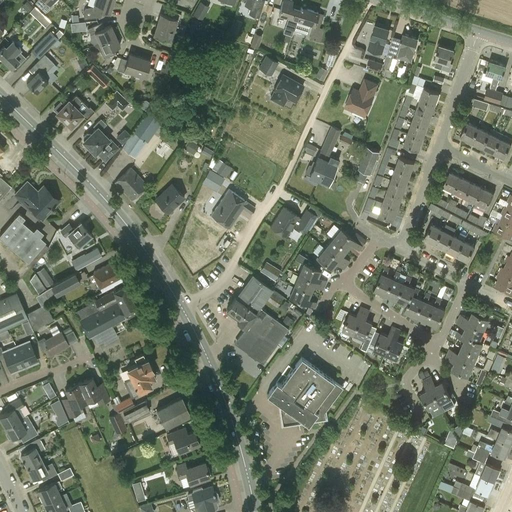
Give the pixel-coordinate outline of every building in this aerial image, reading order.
[(53,0),(38,0),(38,1),(47,10),(51,5),(50,4),(53,0)] [(106,0),(94,0),(93,7),(86,7),(83,11),(84,18),(101,16),(103,11),(110,13),(113,2),(106,0)] [(245,0),(244,3),(251,5),(248,13),(259,16),(263,3),(258,1),(258,0),(245,0)] [(288,41),(299,9),(290,6),(292,0),(282,0),(278,14),(279,14),(279,16),(285,18),(286,16),(289,17),(288,21),(290,22),(284,39),(288,41)] [(21,6),(27,12),(33,7),(27,1),(21,6)] [(202,19),(209,6),(200,1),(193,14),(202,19)] [(301,9),(299,9),(288,41),(289,41),(293,30),(307,34),(310,24),(313,25),(319,27),(323,14),(318,12),(302,7),(301,9)] [(160,13),(157,24),(174,29),(177,19),(179,20),(181,13),(169,9),(167,15),(160,13)] [(238,32),(242,21),(236,19),(232,30),(238,32)] [(72,22),(73,30),(87,29),(86,21),(72,22)] [(111,25),(104,28),(102,22),(87,28),(90,34),(89,34),(91,42),(94,44),(116,35),(111,25)] [(174,29),(157,24),(153,34),(160,37),(158,42),(171,46),(172,40),(170,39),(174,29)] [(372,38),(368,49),(382,54),(386,42),(385,41),(389,29),(376,24),(371,38),(372,38)] [(319,27),(313,25),(309,39),(321,43),(325,29),(319,27)] [(39,58),(63,33),(56,26),(51,31),(31,51),(39,58)] [(258,48),(262,35),(255,32),(250,46),(258,48)] [(242,40),(250,43),(252,36),(244,33),(242,40)] [(396,44),(394,53),(411,59),(414,50),(418,38),(403,33),(401,39),(398,38),(396,44)] [(120,45),(116,35),(94,44),(99,48),(104,59),(116,53),(113,48),(120,45)] [(11,39),(4,46),(0,50),(0,59),(0,60),(2,59),(11,68),(15,64),(17,66),(26,57),(20,52),(22,50),(11,39)] [(437,60),(435,66),(450,71),(452,64),(449,63),(454,49),(452,49),(453,47),(447,45),(446,47),(439,44),(435,59),(437,60)] [(129,53),(127,60),(121,58),(117,70),(124,72),(124,70),(134,73),(140,56),(129,53)] [(29,69),(34,75),(26,83),(36,92),(48,80),(44,77),(48,73),(51,73),(57,67),(44,54),(29,69)] [(271,74),(278,61),(266,55),(259,67),(271,74)] [(150,60),(140,56),(134,73),(144,76),(143,79),(150,81),(154,68),(148,66),(150,60)] [(387,56),(381,74),(391,77),(394,70),(389,69),(393,58),(387,56)] [(366,67),(380,72),(383,63),(369,59),(366,67)] [(490,59),(486,73),(483,72),(481,79),(491,82),(490,85),(491,88),(487,87),(484,98),(500,103),(503,93),(504,92),(496,89),(500,77),(502,78),(506,66),(498,63),(498,62),(490,59)] [(328,70),(320,66),(315,76),(323,80),(328,70)] [(96,84),(99,72),(89,69),(86,82),(96,84)] [(410,81),(423,86),(426,78),(419,76),(414,74),(412,73),(410,81)] [(283,74),(274,89),(275,90),(271,98),(283,104),(287,97),(294,101),(303,85),(283,74)] [(445,78),(434,74),(433,81),(443,83),(445,78)] [(377,84),(365,79),(360,91),(353,88),(345,107),(365,116),(374,97),(372,96),(377,84)] [(511,96),(503,93),(500,103),(511,106),(511,79),(510,85),(511,85),(511,96)] [(419,102),(434,108),(439,92),(424,87),(419,102)] [(117,90),(104,102),(112,110),(117,105),(122,110),(129,102),(117,90)] [(69,101),(64,105),(60,101),(53,108),(57,112),(57,113),(58,114),(58,116),(60,119),(62,118),(71,126),(82,115),(86,119),(94,110),(90,106),(89,107),(76,94),(69,101)] [(489,103),(474,98),(472,106),(486,110),(489,103)] [(434,108),(419,102),(414,116),(429,121),(434,108)] [(501,106),(492,103),(490,109),(499,112),(501,106)] [(405,116),(409,106),(404,104),(400,114),(405,116)] [(511,109),(503,107),(501,112),(511,115),(511,112),(511,109)] [(145,115),(122,148),(131,154),(142,138),(147,142),(158,125),(145,115)] [(401,128),(405,118),(398,116),(395,126),(401,128)] [(429,121),(414,116),(410,126),(425,131),(429,121)] [(83,137),(84,140),(83,141),(95,153),(96,151),(109,138),(100,130),(106,124),(101,118),(93,126),(96,129),(91,133),(87,133),(83,137)] [(471,141),(478,127),(467,122),(460,136),(471,141)] [(333,147),(341,129),(331,125),(323,142),(320,149),(330,154),(333,147)] [(425,131),(410,126),(407,135),(422,141),(425,131)] [(394,127),(391,137),(397,140),(400,129),(394,127)] [(489,133),(478,127),(471,141),(482,147),(489,133)] [(131,135),(124,128),(116,137),(122,143),(131,135)] [(343,132),(341,140),(350,143),(352,135),(343,132)] [(489,133),(482,147),(493,152),(500,138),(489,133)] [(422,141),(407,135),(404,145),(418,150),(422,141)] [(117,147),(109,138),(96,151),(105,160),(117,147)] [(390,138),(389,144),(398,148),(399,142),(390,138)] [(511,144),(500,138),(493,152),(504,158),(511,144)] [(194,153),(198,145),(189,140),(185,148),(194,153)] [(0,198),(11,186),(1,176),(2,174),(0,172),(0,154),(1,154),(0,153),(0,150),(2,148),(0,146),(0,198)] [(371,174),(380,151),(367,146),(358,169),(371,174)] [(387,146),(382,161),(388,163),(391,153),(395,154),(397,150),(387,146)] [(203,147),(201,151),(208,155),(210,151),(203,147)] [(320,151),(313,166),(309,164),(305,174),(309,175),(309,176),(318,180),(329,155),(320,151)] [(339,159),(329,155),(318,180),(326,183),(325,186),(332,189),(336,181),(334,177),(337,171),(334,170),(339,159)] [(399,156),(394,172),(409,177),(414,161),(399,156)] [(382,161),(378,172),(384,174),(387,163),(382,161)] [(130,167),(115,182),(132,200),(147,185),(130,167)] [(454,191),(461,177),(449,171),(443,185),(454,191)] [(409,177),(394,172),(389,184),(404,190),(409,177)] [(472,182),(461,177),(454,191),(465,196),(472,182)] [(27,181),(14,194),(30,209),(32,206),(43,217),(59,201),(44,187),(39,192),(27,181)] [(483,187),(472,182),(465,196),(476,202),(483,187)] [(172,183),(155,199),(168,212),(184,197),(172,183)] [(389,184),(385,196),(400,202),(404,190),(389,184)] [(476,202),(474,206),(485,211),(486,207),(487,207),(494,193),(483,187),(476,202)] [(247,202),(246,202),(228,189),(211,214),(229,227),(242,209),(250,214),(255,207),(247,202)] [(444,206),(446,201),(435,195),(432,200),(444,206)] [(385,196),(382,206),(397,211),(400,202),(385,196)] [(448,202),(446,201),(444,206),(455,212),(457,206),(456,205),(458,201),(450,198),(448,202)] [(373,203),(367,201),(363,211),(369,213),(373,203)] [(310,205),(307,210),(306,209),(300,218),(298,217),(298,216),(283,206),(270,226),(285,236),(293,223),(296,225),(295,226),(305,232),(316,216),(316,215),(319,217),(322,212),(310,205)] [(448,218),(450,213),(435,205),(430,213),(437,217),(439,213),(448,218)] [(397,211),(382,206),(379,214),(394,220),(397,211)] [(457,206),(455,212),(466,218),(469,212),(457,206)] [(511,209),(507,207),(505,206),(501,213),(503,214),(501,219),(511,224),(511,209)] [(0,237),(28,261),(45,241),(40,236),(43,232),(36,227),(33,230),(22,221),(25,218),(19,213),(16,216),(15,216),(14,217),(0,233),(0,237)] [(462,219),(450,213),(448,218),(459,224),(462,219)] [(479,217),(470,213),(467,218),(483,226),(487,218),(480,214),(479,217)] [(470,229),(473,224),(464,219),(461,224),(470,229)] [(511,224),(501,219),(498,224),(496,223),(492,230),(510,239),(511,234),(511,224)] [(80,222),(73,228),(69,223),(60,230),(65,237),(70,234),(73,237),(70,239),(77,247),(91,235),(80,222)] [(435,243),(442,229),(431,224),(424,238),(435,243)] [(488,232),(473,224),(470,229),(480,235),(478,240),(483,242),(488,232)] [(332,238),(346,249),(350,244),(358,250),(362,246),(340,228),(332,238)] [(453,235),(442,229),(435,243),(446,249),(453,235)] [(453,235),(446,249),(457,255),(464,241),(453,235)] [(346,249),(332,238),(325,247),(346,265),(349,261),(342,255),(346,249)] [(475,246),(464,241),(457,255),(468,260),(475,246)] [(346,265),(325,247),(317,257),(331,268),(335,262),(343,269),(346,265)] [(81,255),(71,260),(76,269),(100,256),(99,253),(100,252),(98,248),(96,248),(92,250),(84,254),(84,256),(82,256),(81,255)] [(93,271),(92,274),(101,292),(123,280),(113,261),(93,271)] [(303,262),(298,274),(324,285),(326,280),(317,276),(320,269),(303,262)] [(384,268),(382,273),(374,289),(381,292),(379,296),(384,298),(386,294),(393,278),(386,275),(389,270),(391,264),(387,262),(385,265),(384,268)] [(502,267),(499,273),(511,279),(511,264),(507,262),(504,268),(502,267)] [(271,264),(265,274),(275,280),(281,271),(271,264)] [(398,265),(393,278),(386,294),(392,297),(390,301),(395,303),(397,299),(404,283),(404,282),(397,280),(401,272),(402,267),(398,265)] [(43,268),(37,272),(47,287),(53,283),(43,268)] [(406,277),(404,282),(404,283),(397,299),(403,302),(401,306),(405,308),(414,287),(409,285),(412,277),(414,272),(409,270),(408,275),(407,275),(406,277)] [(36,295),(41,305),(45,303),(56,297),(51,286),(45,289),(35,272),(29,280),(39,293),(36,295)] [(75,272),(51,286),(56,297),(57,296),(57,294),(80,281),(75,272)] [(511,279),(499,273),(496,278),(498,279),(495,286),(511,294),(511,279)] [(252,274),(235,297),(226,309),(239,318),(237,321),(245,327),(234,343),(248,353),(247,353),(255,359),(256,358),(262,363),(288,328),(260,307),(266,299),(276,306),(283,297),(252,274)] [(298,274),(294,285),(310,292),(313,285),(322,289),(324,285),(298,274)] [(125,284),(75,310),(79,318),(78,319),(88,338),(126,318),(126,319),(139,312),(136,307),(143,304),(132,281),(125,284)] [(310,292),(294,285),(289,296),(314,307),(316,302),(307,298),(310,292)] [(414,287),(405,308),(404,311),(411,313),(409,318),(414,320),(416,316),(423,299),(416,296),(420,289),(416,287),(415,288),(414,287)] [(426,291),(423,299),(416,316),(422,318),(420,323),(425,325),(427,321),(434,304),(427,301),(431,293),(426,291)] [(0,330),(27,317),(26,314),(16,292),(0,299),(0,330)] [(437,296),(434,304),(427,321),(433,323),(431,327),(436,330),(438,325),(445,309),(438,306),(442,298),(437,296)] [(45,303),(41,305),(26,314),(27,317),(33,329),(53,318),(45,303)] [(354,334),(365,308),(360,306),(356,315),(350,312),(342,329),(354,334)] [(365,308),(354,334),(365,339),(372,322),(366,319),(370,310),(365,308)] [(458,319),(484,330),(489,319),(472,312),(469,319),(460,315),(458,319)] [(484,330),(458,319),(456,323),(466,327),(463,334),(479,340),(484,330)] [(22,323),(27,334),(33,331),(28,320),(22,323)] [(502,336),(505,326),(496,323),(493,334),(502,336)] [(44,337),(37,340),(42,350),(46,348),(50,355),(68,345),(68,344),(63,336),(60,332),(56,325),(49,329),(53,336),(45,340),(44,337)] [(385,353),(396,328),(392,326),(388,335),(381,332),(374,349),(385,353)] [(401,330),(396,328),(385,353),(397,358),(404,342),(397,339),(401,330)] [(479,340),(463,334),(457,331),(455,336),(464,340),(461,346),(478,353),(483,342),(479,340)] [(16,347),(24,367),(32,363),(31,361),(37,359),(29,341),(16,347)] [(449,349),(447,353),(473,365),(478,353),(461,346),(459,353),(449,349)] [(3,352),(5,356),(10,370),(16,367),(17,370),(24,367),(16,347),(3,352)] [(492,368),(501,371),(506,355),(498,352),(492,368)] [(127,368),(131,376),(123,380),(131,397),(140,392),(139,390),(151,384),(145,373),(153,369),(147,358),(146,359),(143,353),(134,357),(137,363),(127,368)] [(473,365),(447,353),(446,358),(455,362),(452,369),(468,376),(473,365)] [(299,358),(280,385),(276,382),(266,395),(279,404),(282,425),(303,422),(308,425),(311,421),(325,419),(324,412),(342,387),(334,381),(311,364),(301,356),(299,358)] [(504,370),(502,376),(511,380),(511,373),(509,372),(504,370)] [(426,378),(441,403),(451,397),(442,381),(436,384),(431,376),(426,378)] [(511,380),(502,376),(500,381),(504,383),(504,384),(511,387),(511,380)] [(79,383),(86,401),(95,397),(98,404),(110,399),(102,382),(96,385),(92,377),(79,383)] [(441,403),(426,378),(422,380),(427,389),(420,393),(429,409),(441,403)] [(43,384),(50,398),(57,394),(50,381),(43,384)] [(86,401),(79,383),(65,389),(68,396),(61,399),(69,417),(83,411),(80,404),(86,401)] [(111,404),(115,413),(119,411),(122,410),(134,404),(130,396),(120,401),(117,394),(112,397),(115,402),(111,404)] [(190,415),(181,396),(156,409),(166,427),(190,415)] [(5,406),(7,411),(0,415),(0,419),(5,428),(20,419),(25,416),(20,407),(26,404),(22,397),(5,406)] [(51,402),(60,424),(70,420),(60,398),(51,402)] [(144,399),(134,404),(122,410),(127,421),(150,411),(144,399)] [(493,409),(491,415),(504,421),(507,415),(511,417),(511,401),(505,399),(500,411),(493,409)] [(451,419),(462,415),(459,407),(448,411),(451,419)] [(127,428),(119,411),(115,413),(108,416),(116,433),(122,430),(127,428)] [(502,426),(500,431),(491,427),(488,435),(497,438),(497,439),(510,445),(511,440),(511,430),(502,426),(504,421),(491,415),(488,421),(502,426)] [(20,419),(5,428),(11,439),(20,434),(23,440),(36,432),(32,426),(26,429),(20,419)] [(194,430),(187,433),(185,426),(166,434),(169,443),(174,441),(179,453),(200,445),(194,430)] [(473,429),(465,426),(462,432),(470,436),(473,429)] [(444,443),(454,447),(458,438),(451,428),(444,442),(444,443)] [(332,441),(337,432),(332,429),(327,438),(332,441)] [(25,445),(27,450),(20,454),(26,466),(41,458),(38,452),(45,448),(39,437),(25,445)] [(474,443),(471,450),(475,451),(479,453),(487,457),(489,451),(505,457),(507,453),(508,454),(511,446),(510,446),(510,445),(497,439),(494,445),(480,440),(478,445),(474,443)] [(473,456),(472,457),(475,458),(480,460),(485,462),(487,457),(479,453),(475,451),(473,456)] [(41,458),(26,466),(32,479),(40,475),(42,480),(57,473),(51,462),(45,465),(41,458)] [(204,461),(187,467),(185,461),(175,463),(180,478),(187,476),(190,484),(210,478),(204,461)] [(486,463),(481,476),(494,481),(496,477),(498,478),(501,470),(499,470),(500,468),(486,463)] [(61,480),(73,474),(70,467),(57,473),(61,480)] [(494,481),(481,476),(475,488),(489,494),(491,490),(492,491),(495,483),(494,483),(494,481)] [(456,479),(454,485),(472,493),(474,487),(456,479)] [(59,480),(54,482),(37,490),(43,503),(60,495),(57,489),(62,487),(59,480)] [(137,496),(144,495),(141,481),(134,482),(137,496)] [(472,493),(454,485),(451,492),(469,499),(472,493)] [(212,486),(202,489),(201,486),(184,491),(189,507),(191,510),(193,511),(196,511),(201,511),(216,508),(217,505),(216,501),(219,500),(217,492),(215,492),(214,492),(212,486)] [(56,511),(66,508),(60,495),(43,503),(47,511),(56,511)] [(470,499),(468,506),(461,504),(459,510),(464,511),(482,511),(485,507),(484,507),(484,505),(470,499)] [(70,511),(76,511),(84,509),(81,501),(68,506),(70,511)] [(142,504),(143,511),(155,511),(153,502),(142,504)]
